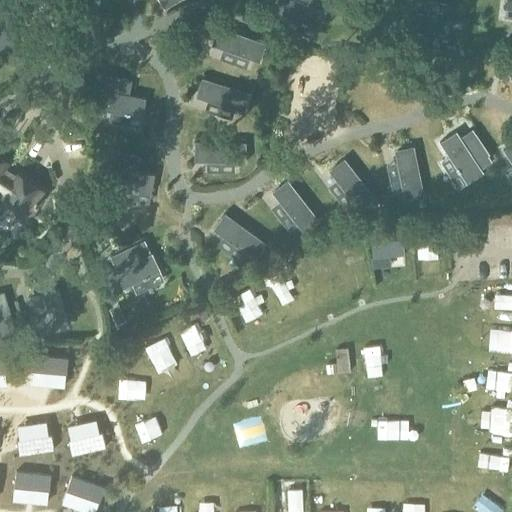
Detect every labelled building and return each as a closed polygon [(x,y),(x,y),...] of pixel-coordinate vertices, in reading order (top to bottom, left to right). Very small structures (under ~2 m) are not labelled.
[(110,0),(88,0),(87,0),(90,23),(113,21),(110,0)] [(160,0),(165,9),(179,0),(160,0)] [(323,19),(326,12),(321,10),(311,5),(312,0),(277,0),(273,11),(292,19),(301,23),(301,24),(304,25),(306,26),(307,24),(318,29),(322,18),(323,19)] [(17,3),(2,1),(0,17),(0,52),(12,54),(18,1),(17,3)] [(464,24),(464,23),(448,20),(451,6),(451,5),(431,1),(428,15),(416,13),(412,32),(413,33),(442,39),(442,40),(447,41),(447,40),(448,39),(459,41),(461,30),(463,30),(464,24)] [(219,27),(218,27),(216,32),(217,32),(213,43),(224,47),(223,48),(223,50),(259,63),(260,61),(266,44),(219,27)] [(330,38),(342,64),(358,58),(346,31),(330,38)] [(511,53),(504,52),(503,53),(509,54),(507,69),(511,70),(511,53)] [(392,60),(335,70),(341,107),(398,98),(392,60)] [(146,99),(146,98),(129,95),(132,80),(112,77),(110,91),(97,89),(94,109),(124,114),(124,115),(129,116),(130,115),(130,114),(141,116),(143,105),(145,105),(146,99)] [(244,113),(250,94),(202,78),(200,84),(201,84),(198,95),(208,98),(207,100),(207,101),(244,113)] [(322,118),(285,128),(290,147),(327,137),(322,118)] [(137,123),(100,125),(101,136),(138,134),(137,123)] [(475,133),(475,134),(463,142),(460,137),(456,131),(439,143),(449,157),(450,157),(457,168),(456,169),(459,173),(460,172),(467,182),(477,176),(477,177),(483,173),(481,169),(492,162),(488,156),(489,155),(475,133)] [(245,163),(245,143),(195,142),(194,147),(196,148),(196,159),(206,159),(206,162),(245,163)] [(511,144),(503,150),(511,163),(511,144)] [(424,197),(413,147),(408,148),(408,149),(397,152),(399,162),(396,163),(404,200),(404,201),(422,197),(424,197)] [(153,181),(155,174),(154,174),(138,171),(141,157),(140,157),(121,153),(118,168),(106,165),(102,185),(133,191),(138,192),(138,190),(150,193),(150,192),(152,181),(153,181)] [(3,170),(7,164),(0,158),(0,189),(7,194),(0,203),(0,206),(25,224),(44,195),(17,177),(16,179),(3,170)] [(376,199),(345,159),(340,163),(341,164),(332,171),(339,179),(337,181),(336,181),(360,211),(376,199)] [(319,220),(287,180),(283,183),(283,184),(284,184),(275,192),(281,200),(279,202),(303,232),(318,220),(319,220)] [(271,189),(248,196),(258,228),(281,221),(271,189)] [(157,202),(125,204),(125,196),(112,197),(113,221),(157,218),(157,202)] [(254,235),(225,213),(221,218),(222,218),(222,219),(216,228),(224,235),(223,236),(223,237),(254,260),(255,259),(266,243),(254,235)] [(451,269),(466,269),(465,228),(450,228),(451,269)] [(409,282),(424,281),(421,237),(405,239),(409,282)] [(371,280),(385,280),(384,238),(370,238),(371,280)] [(155,260),(152,253),(151,254),(144,240),(110,257),(116,270),(105,275),(114,293),(116,292),(144,279),(144,280),(149,277),(148,276),(159,271),(154,260),(155,260)] [(347,285),(358,284),(351,249),(339,251),(347,285)] [(317,297),(329,292),(314,257),(303,262),(317,297)] [(283,320),(295,315),(280,280),(269,285),(283,320)] [(480,306),(511,304),(511,288),(480,290),(480,306)] [(26,298),(38,338),(70,329),(58,289),(26,298)] [(0,294),(0,337),(15,333),(4,293),(0,294)] [(250,301),(255,313),(267,308),(262,296),(250,301)] [(243,299),(231,305),(244,336),(257,330),(243,299)] [(511,328),(480,327),(479,341),(511,341),(511,328)] [(156,342),(142,347),(152,377),(165,372),(156,342)] [(33,352),(32,368),(68,371),(69,355),(33,352)] [(511,365),(480,367),(480,383),(511,381),(511,365)] [(103,373),(105,395),(137,392),(136,382),(117,384),(116,372),(103,373)] [(509,424),(510,407),(468,406),(468,423),(509,424)] [(104,429),(69,436),(72,452),(107,444),(104,429)] [(53,432),(18,436),(20,452),(55,447),(53,432)] [(508,448),(470,448),(471,461),(508,462),(508,448)] [(17,469),(15,485),(49,488),(51,472),(17,469)] [(72,474),(67,489),(100,499),(105,484),(72,474)] [(510,511),(511,500),(511,492),(495,491),(492,511),(510,511)] [(342,511),(342,492),(328,492),(328,511),(342,511)] [(386,511),(386,493),(371,492),(371,511),(386,511)] [(0,493),(0,506),(8,507),(9,494),(0,493)] [(23,511),(23,493),(9,494),(9,511),(23,511)] [(463,511),(463,493),(450,493),(450,511),(463,511)] [(296,511),(297,496),(285,496),(284,511),(296,511)] [(424,511),(424,498),(411,498),(410,511),(424,511)] [(263,511),(264,500),(250,500),(249,511),(263,511)] [(188,511),(189,501),(175,501),(174,511),(188,511)] [(222,511),(223,501),(209,501),(208,511),(222,511)] [(92,511),(92,502),(70,502),(69,511),(92,511)]
